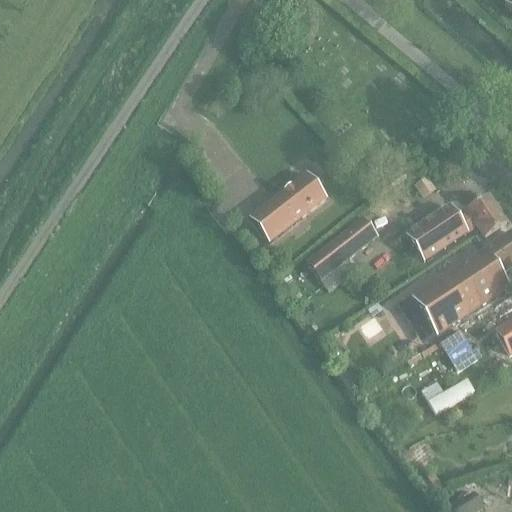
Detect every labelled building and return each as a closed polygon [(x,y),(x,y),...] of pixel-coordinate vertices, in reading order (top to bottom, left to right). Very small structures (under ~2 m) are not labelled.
[(511,0),(503,8),(511,16),(511,0)] [(306,180),(250,224),(270,250),(326,206),(306,180)] [(476,231),(477,233),(485,244),(506,230),(488,203),(466,217),(467,218),(457,225),(446,208),(415,229),(417,232),(406,239),(424,265),(476,231)] [(362,224),(307,268),(329,295),(355,274),(347,264),(376,241),(362,224)] [(413,303),(437,340),(509,293),(500,280),(511,271),(511,240),(511,238),(413,303)] [(511,340),(503,345),(511,360),(511,340)] [(449,511),(482,511),(483,511),(474,496),(449,510),(449,511)]
